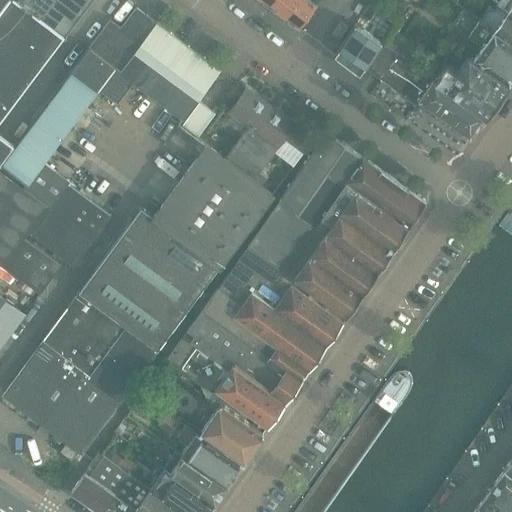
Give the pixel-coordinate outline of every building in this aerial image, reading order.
[(0,23),(21,39),(38,15),(17,0),(8,0),(0,10),(0,23)] [(17,0),(38,15),(50,0),(17,0)] [(70,28),(91,0),(50,0),(38,15),(65,35),(66,36),(68,34),(62,30),(66,25),(70,28)] [(285,18),(298,0),(275,0),(270,7),(285,18)] [(310,0),(298,0),(285,18),(301,29),(318,6),(310,0)] [(511,0),(501,0),(498,5),(507,11),(511,14),(511,0)] [(511,14),(507,11),(498,5),(496,3),(492,10),(487,6),(478,19),(478,20),(479,20),(511,44),(511,14)] [(131,35),(146,14),(136,7),(121,27),(131,35)] [(142,42),(157,22),(146,14),(131,35),(142,42)] [(47,59),(65,35),(38,15),(21,39),(47,59)] [(123,67),(142,42),(131,35),(121,27),(111,20),(93,45),(123,67)] [(511,80),(511,44),(479,20),(468,35),(483,46),(473,59),(509,84),(511,80)] [(137,77),(156,53),(171,33),(157,22),(142,42),(123,67),(137,77)] [(0,60),(3,62),(21,39),(0,23),(0,60)] [(360,74),(364,68),(371,73),(388,47),(354,24),(334,55),(360,74)] [(220,70),(188,46),(171,33),(156,53),(189,78),(205,90),(220,70)] [(29,82),(47,59),(21,39),(3,62),(29,82)] [(118,102),(133,82),(137,77),(123,67),(93,45),(74,70),(99,89),(118,102)] [(372,74),(381,80),(398,54),(388,47),(371,73),(372,74)] [(156,53),(137,77),(133,82),(167,106),(189,78),(156,53)] [(415,104),(417,100),(433,78),(431,77),(398,54),(381,80),(415,104)] [(487,117),(509,84),(473,59),(469,56),(457,72),(442,61),(431,77),(433,78),(487,117)] [(29,82),(3,62),(0,60),(0,97),(12,106),(29,82)] [(81,113),(99,89),(74,70),(56,94),(81,113)] [(372,75),(366,70),(362,75),(368,80),(372,75)] [(179,125),(197,101),(205,90),(189,78),(167,106),(176,112),(171,119),(179,125)] [(487,117),(433,78),(417,100),(470,137),(480,123),(482,124),(487,117)] [(262,168),(286,136),(304,149),(313,138),(247,90),(231,111),(252,126),(226,160),(261,185),(270,174),(262,168)] [(62,138),(81,113),(56,94),(37,119),(62,138)] [(0,121),(12,106),(0,97),(0,121)] [(199,140),(216,115),(200,103),(182,127),(199,140)] [(44,162),(62,138),(37,119),(17,146),(0,167),(0,168),(38,197),(57,171),(44,162)] [(426,202),(362,157),(327,131),(278,200),(325,234),(376,272),(426,202)] [(0,163),(14,145),(0,134),(0,163)] [(261,185),(226,160),(207,145),(189,169),(258,220),(262,215),(258,212),(272,193),(261,185)] [(258,220),(189,169),(171,193),(237,241),(247,228),(251,230),(258,220)] [(23,237),(47,205),(0,170),(0,263),(0,264),(39,292),(60,264),(23,237)] [(111,214),(70,184),(72,182),(71,181),(70,181),(57,171),(38,197),(51,206),(94,238),(111,214)] [(237,241),(171,193),(154,216),(219,265),(237,241)] [(376,272),(325,234),(278,200),(247,245),(294,278),(346,315),(376,272)] [(94,238),(51,206),(31,233),(74,264),(94,238)] [(157,349),(219,265),(154,216),(141,206),(77,294),(78,294),(127,328),(157,349)] [(343,319),(291,282),(294,278),(247,245),(167,359),(213,392),(216,388),(268,425),(343,319)] [(0,344),(24,313),(0,294),(0,344)] [(37,420),(72,373),(57,362),(62,355),(77,366),(91,376),(127,328),(78,294),(4,395),(37,420)] [(80,452),(157,349),(127,328),(91,376),(77,366),(62,355),(57,362),(72,373),(37,420),(80,452)] [(263,433),(219,402),(199,430),(243,461),(263,433)] [(171,435),(180,421),(167,412),(158,426),(171,435)] [(241,464),(185,425),(177,437),(187,444),(181,453),(226,485),(241,464)] [(71,459),(77,452),(65,443),(59,451),(71,459)] [(226,485),(181,453),(177,450),(165,466),(215,501),(226,485)] [(183,511),(145,484),(103,455),(89,476),(115,493),(141,511),(183,511)] [(207,511),(215,501),(165,466),(160,463),(145,484),(183,511),(207,511)] [(511,511),(511,475),(504,469),(483,497),(500,511),(511,511)] [(101,511),(115,493),(89,476),(85,472),(77,484),(70,493),(97,511),(101,511)] [(141,511),(115,493),(101,511),(141,511)] [(500,511),(483,497),(472,511),(500,511)]
